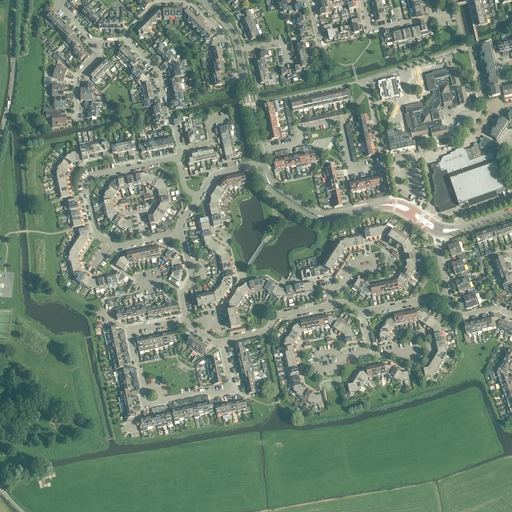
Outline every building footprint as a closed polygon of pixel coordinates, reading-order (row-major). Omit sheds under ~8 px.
[(145,0),(141,5),(145,10),(152,2),(150,0),(148,2),(146,0),(145,0)] [(228,0),(228,3),(232,3),(232,7),(235,9),(240,4),(236,0),(228,0)] [(282,4),(277,5),(279,11),(283,10),(283,8),(288,6),(287,4),(291,3),(291,0),(282,2),(282,4)] [(320,10),(328,9),(326,1),(321,2),(322,4),(319,5),(320,10)] [(482,1),(472,3),(478,27),(488,25),(482,1)] [(295,15),(295,13),(299,12),(298,10),(303,9),(302,3),(297,4),(297,6),(293,7),(294,13),(292,13),(293,16),(295,15)] [(355,9),(356,11),(359,11),(358,3),(356,3),(348,4),(348,5),(349,10),(355,9)] [(85,15),(86,17),(91,11),(93,10),(89,5),(80,14),(83,17),(85,15)] [(318,11),(320,19),(323,18),(323,16),(329,14),(328,9),(320,10),(318,11)] [(158,10),(153,14),(156,18),(156,21),(157,20),(161,21),(161,17),(164,17),(164,12),(162,11),(160,13),(158,10)] [(184,12),(182,12),(182,17),(185,17),(185,21),(189,21),(189,17),(192,14),(188,10),(185,13),(184,12)] [(241,15),(241,14),(236,16),(238,21),(243,19),(243,21),(248,19),(247,17),(252,15),(250,10),(248,11),(245,12),(246,14),(241,15)] [(89,22),(96,16),(91,11),(86,17),(84,19),(86,21),(87,20),(89,22)] [(47,18),(51,23),(56,17),(52,13),(48,16),(47,15),(44,18),(45,19),(47,18)] [(244,23),(240,25),(241,27),(250,24),(249,22),(254,20),(252,15),(247,17),(248,19),(243,21),(244,23)] [(96,24),(100,21),(100,20),(96,16),(89,22),(88,23),(91,25),(93,23),(95,25),(96,24)] [(56,17),(51,23),(49,25),(53,29),(55,27),(60,22),(56,17)] [(305,17),(300,18),(300,20),(295,21),(297,26),(301,25),(301,23),(310,22),(309,19),(305,20),(305,17)] [(361,17),(357,17),(358,20),(351,21),(352,26),(353,26),(360,25),(362,24),(361,17)] [(105,25),(105,29),(105,32),(108,32),(108,29),(111,29),(111,25),(115,21),(112,18),(110,18),(110,20),(107,23),(105,25)] [(241,27),(242,30),(246,28),(247,31),(252,29),(251,27),(256,25),(258,24),(257,19),(254,20),(249,22),(250,24),(241,27)] [(100,21),(96,24),(97,25),(99,25),(99,29),(105,29),(105,25),(107,23),(104,20),(101,22),(100,21)] [(111,25),(111,29),(111,32),(114,32),(114,29),(117,29),(117,25),(119,23),(116,20),(115,21),(111,25)] [(120,29),(123,29),(123,25),(125,23),(122,20),(119,23),(117,25),(117,29),(117,32),(120,32),(120,29)] [(202,21),(201,23),(197,26),(197,29),(197,33),(201,33),(202,33),(202,30),(205,27),(206,25),(202,21)] [(421,27),(419,28),(420,33),(421,36),(428,34),(430,33),(429,28),(427,29),(425,21),(420,23),(421,27)] [(55,27),(59,31),(65,26),(60,22),(55,27)] [(301,25),(297,26),(298,32),(302,31),(302,29),(307,28),(306,25),(311,24),(310,22),(301,23),(301,25)] [(65,26),(59,31),(64,35),(69,30),(71,28),(66,24),(65,26)] [(323,33),(325,32),(332,31),(332,30),(333,30),(331,25),(325,27),(325,24),(321,25),(323,33)] [(248,33),(244,35),(245,37),(254,34),(253,32),(258,31),(256,25),(251,27),(252,29),(247,31),(248,33)] [(353,26),(354,34),(359,33),(359,31),(362,30),(360,25),(353,26)] [(302,31),(298,32),(299,37),(304,36),(303,34),(312,32),(312,30),(308,30),(307,28),(302,29),(302,31)] [(73,34),(69,30),(64,35),(68,40),(71,36),(73,34)] [(382,31),(384,38),(381,39),(383,44),(385,43),(385,41),(392,39),(391,34),(389,34),(388,30),(382,31)] [(206,42),(210,42),(212,43),(213,43),(213,40),(215,37),(209,31),(206,35),(206,38),(206,40),(206,42)] [(254,34),(245,37),(246,40),(250,38),(251,41),(256,39),(255,38),(260,36),(258,31),(253,32),(254,34)] [(334,38),(332,31),(325,32),(326,38),(329,38),(329,40),(334,38)] [(304,36),(299,37),(300,42),(305,41),(305,40),(309,39),(309,36),(313,35),(312,32),(303,34),(304,36)] [(64,43),(68,48),(77,39),(75,36),(73,38),(71,36),(68,40),(64,43)] [(77,39),(68,48),(72,52),(78,47),(82,43),(77,39)] [(156,51),(157,52),(160,49),(159,47),(163,44),(159,40),(155,43),(156,45),(153,48),(152,47),(148,50),(152,54),(156,51)] [(483,71),(489,99),(498,97),(498,98),(504,97),(505,101),(511,99),(511,86),(499,89),(492,55),(494,54),(491,41),(478,44),(479,45),(477,45),(483,71)] [(305,43),(300,44),(291,46),(292,52),(297,51),(297,53),(302,52),(302,50),(306,49),(305,43)] [(160,49),(157,52),(159,54),(156,57),(158,59),(164,52),(163,51),(166,48),(163,44),(159,47),(160,49)] [(125,56),(123,55),(130,48),(128,46),(125,49),(123,47),(119,51),(121,52),(117,56),(121,60),(125,56)] [(168,46),(166,48),(163,51),(164,52),(158,59),(159,61),(163,58),(164,60),(168,56),(167,55),(172,50),(168,46)] [(72,52),(77,56),(82,51),(84,49),(82,47),(80,49),(78,47),(72,52)] [(132,50),(130,48),(123,55),(125,56),(121,60),(125,63),(128,60),(127,59),(131,55),(129,53),(132,50)] [(302,52),(297,53),(298,58),(303,57),(303,55),(308,54),(306,49),(302,50),(302,52)] [(163,65),(165,66),(172,60),(170,59),(174,55),(176,54),(176,53),(173,50),(172,50),(167,55),(168,56),(164,60),(166,62),(163,65)] [(81,60),(84,58),(86,60),(90,55),(86,51),(84,53),(82,51),(77,56),(81,60)] [(260,61),(265,59),(264,58),(269,57),(268,51),(263,52),(263,54),(255,56),(255,59),(259,58),(260,61)] [(131,55),(127,59),(128,60),(125,63),(129,67),(132,64),(131,62),(137,56),(136,54),(133,57),(131,55)] [(303,57),(298,58),(299,63),(304,62),(304,60),(309,59),(308,54),(303,55),(303,57)] [(170,65),(172,67),(177,66),(176,64),(181,63),(177,60),(178,59),(174,55),(170,59),(172,60),(165,66),(167,68),(170,65)] [(133,71),(136,68),(135,66),(138,63),(136,61),(139,58),(137,56),(131,62),(132,64),(129,67),(133,71)] [(106,66),(109,70),(110,71),(114,67),(109,62),(108,63),(105,60),(103,62),(100,59),(98,61),(104,68),(106,66)] [(265,59),(260,61),(260,62),(256,63),(256,66),(252,67),(253,69),(262,67),(261,66),(266,65),(265,59)] [(300,67),(301,69),(306,68),(305,66),(310,65),(309,59),(304,60),(304,62),(299,63),(300,67)] [(104,68),(98,61),(96,63),(99,66),(97,68),(101,71),(102,70),(105,73),(109,70),(106,66),(104,68)] [(168,71),(169,73),(178,72),(177,70),(182,69),(181,63),(176,64),(177,66),(172,67),(172,70),(168,71)] [(263,71),(267,70),(266,65),(261,66),(262,67),(253,69),(253,72),(257,71),(258,74),(263,73),(263,71)] [(138,69),(136,68),(133,71),(134,72),(130,76),(134,80),(138,76),(136,75),(143,68),(141,66),(138,69)] [(57,67),(55,73),(65,76),(67,70),(57,67)] [(101,71),(97,68),(95,70),(92,67),(90,69),(97,75),(98,74),(101,77),(105,73),(102,70),(101,71)] [(301,69),(300,67),(295,68),(295,69),(291,70),(292,76),(297,75),(296,73),(301,72),(300,69),(301,69)] [(138,76),(134,80),(138,83),(142,80),(140,79),(144,75),(142,73),(145,70),(143,68),(136,75),(138,76)] [(177,70),(178,72),(169,73),(169,76),(174,75),(174,78),(187,75),(185,68),(182,69),(177,70)] [(97,75),(90,69),(88,70),(91,73),(89,75),(93,79),(94,78),(97,81),(101,77),(98,74),(97,75)] [(264,76),(268,75),(267,70),(263,71),(263,73),(258,74),(258,76),(254,77),(255,80),(264,78),(264,76)] [(292,76),(291,70),(286,71),(286,70),(281,71),(282,76),(287,75),(287,79),(293,78),(292,76)] [(419,79),(423,97),(426,96),(427,99),(427,100),(434,98),(435,101),(435,102),(438,101),(439,104),(442,104),(443,104),(444,109),(444,110),(444,111),(445,111),(447,110),(448,110),(448,113),(449,113),(466,109),(467,109),(466,108),(461,81),(460,81),(457,81),(456,79),(456,78),(453,79),(453,78),(451,72),(419,79)] [(65,76),(55,73),(53,78),(64,81),(65,76)] [(146,77),(144,75),(140,79),(142,80),(138,83),(142,87),(146,86),(146,84),(151,83),(147,80),(149,78),(151,76),(149,74),(146,77)] [(269,81),(268,75),(264,76),(264,78),(255,80),(255,83),(260,82),(260,84),(265,83),(265,82),(269,81)] [(400,80),(399,77),(395,78),(390,79),(386,79),(386,80),(381,81),(377,81),(378,85),(379,85),(378,85),(379,89),(380,89),(379,90),(380,93),(381,97),(381,98),(381,101),(385,100),(390,99),(394,99),(394,98),(399,97),(403,97),(402,93),(401,93),(402,93),(401,89),(400,89),(401,88),(400,85),(399,81),(400,80)] [(179,79),(175,80),(175,82),(170,83),(171,88),(176,87),(176,85),(181,84),(179,79)] [(81,89),(81,95),(92,95),(92,89),(94,87),(89,82),(87,84),(85,84),(85,89),(81,89)] [(147,90),(152,89),(151,83),(146,84),(146,86),(142,87),(142,88),(139,89),(140,93),(148,92),(147,90)] [(176,87),(171,88),(173,94),(177,93),(177,91),(182,90),(181,84),(176,85),(176,87)] [(148,95),(153,94),(152,89),(147,90),(148,92),(140,93),(141,98),(149,97),(148,95)] [(346,92),(341,93),(341,90),(343,102),(351,100),(349,89),(345,90),(346,92)] [(177,93),(173,94),(174,99),(179,98),(178,96),(183,95),(182,90),(177,91),(177,93)] [(143,104),(145,103),(150,102),(150,100),(154,99),(153,94),(148,95),(149,97),(141,98),(143,104)] [(87,101),(87,104),(94,104),(94,100),(92,100),(92,95),(81,95),(81,101),(87,101)] [(179,98),(174,99),(174,102),(175,102),(175,104),(182,102),(181,101),(184,100),(183,95),(178,96),(179,98)] [(150,102),(145,103),(146,108),(151,107),(151,106),(155,105),(156,106),(161,105),(159,100),(155,101),(154,99),(150,100),(150,102)] [(294,100),(289,101),(290,104),(291,104),(293,113),(298,111),(296,100),(294,100)] [(272,102),(272,103),(264,105),(265,110),(276,108),(275,101),(272,102)] [(95,104),(94,104),(87,104),(84,104),(84,106),(85,107),(86,108),(87,107),(88,108),(88,114),(87,114),(87,118),(92,118),(92,117),(95,117),(95,118),(97,118),(97,117),(99,117),(99,111),(100,111),(100,108),(106,108),(106,104),(95,104)] [(162,111),(164,110),(166,110),(165,107),(161,108),(161,105),(156,106),(156,108),(151,109),(152,114),(157,113),(157,111),(162,110),(162,111)] [(152,114),(153,117),(153,119),(158,118),(158,117),(165,115),(164,110),(162,111),(162,110),(157,111),(157,113),(152,114)] [(442,111),(432,113),(433,121),(444,119),(442,111)] [(66,116),(59,116),(59,113),(47,113),(47,118),(53,118),(53,128),(59,128),(59,124),(66,124),(66,116)] [(166,121),(165,115),(158,117),(158,118),(153,119),(155,125),(159,124),(159,122),(166,121)] [(509,123),(509,122),(508,117),(504,118),(501,116),(500,117),(498,116),(486,134),(493,138),(496,140),(505,127),(506,128),(509,123)] [(179,123),(184,122),(183,117),(178,118),(178,120),(173,121),(175,126),(179,125),(180,125),(179,123)] [(168,120),(166,121),(159,122),(159,124),(155,125),(151,126),(153,131),(164,129),(163,127),(165,127),(164,124),(168,123),(168,120)] [(180,129),(185,128),(185,129),(190,128),(190,127),(194,126),(193,120),(188,121),(189,123),(184,124),(184,122),(179,123),(180,125),(179,125),(180,129)] [(181,133),(186,132),(186,135),(191,134),(191,132),(195,131),(194,126),(190,127),(190,128),(185,129),(185,130),(183,130),(180,130),(181,133)] [(229,126),(220,128),(215,129),(216,135),(221,134),(221,135),(226,134),(226,132),(230,131),(229,126)] [(432,137),(448,135),(447,127),(431,129),(432,137)] [(394,130),(388,131),(392,152),(416,147),(414,141),(410,142),(409,133),(404,134),(403,131),(394,133),(394,130)] [(191,134),(186,135),(187,140),(192,139),(192,137),(197,136),(195,131),(191,132),(191,134)] [(231,137),(230,131),(226,132),(226,134),(221,135),(222,138),(217,139),(218,141),(227,139),(227,138),(231,137)] [(192,139),(187,140),(189,146),(193,144),(193,143),(198,142),(197,136),(192,137),(192,139)] [(130,146),(132,155),(134,155),(133,150),(136,150),(135,145),(133,137),(126,139),(127,142),(128,146),(130,146)] [(233,142),(231,137),(227,138),(227,139),(218,141),(219,144),(223,143),(223,146),(228,145),(228,143),(233,142)] [(494,155),(499,146),(495,143),(484,137),(483,140),(481,138),(479,140),(481,141),(479,145),(479,146),(481,149),(483,148),(492,154),(494,155)] [(168,143),(169,148),(174,147),(173,142),(171,142),(170,138),(165,139),(166,143),(168,143)] [(162,144),(164,149),(169,148),(168,143),(166,143),(165,139),(160,140),(161,145),(162,144)] [(157,145),(158,150),(164,149),(162,144),(161,145),(160,140),(154,141),(155,146),(157,145)] [(107,141),(101,142),(102,147),(104,147),(106,156),(109,155),(108,151),(111,150),(109,142),(107,142),(107,141)] [(152,146),(153,151),(158,150),(157,145),(155,146),(154,141),(149,142),(150,147),(152,146)] [(101,142),(96,143),(97,148),(99,148),(100,153),(103,152),(103,156),(106,156),(104,147),(102,147),(101,142)] [(124,147),(126,152),(128,152),(129,156),(132,155),(130,146),(128,146),(127,142),(122,143),(123,148),(124,147)] [(150,147),(149,142),(144,143),(145,148),(147,148),(148,152),(153,151),(152,146),(150,147)] [(228,145),(223,146),(224,148),(220,149),(220,152),(229,150),(229,148),(234,147),(233,142),(228,143),(228,145)] [(81,152),(82,156),(83,161),(89,160),(88,155),(89,155),(88,150),(87,151),(86,146),(85,143),(80,144),(81,152)] [(96,143),(91,145),(92,149),(94,149),(96,158),(98,157),(97,153),(100,153),(99,148),(97,148),(96,143)] [(123,148),(122,143),(116,144),(117,149),(119,148),(121,157),(124,157),(123,153),(126,152),(124,147),(123,148)] [(145,148),(144,143),(138,144),(139,149),(141,149),(142,154),(148,152),(147,148),(145,148)] [(117,149),(116,144),(111,145),(113,154),(115,154),(118,154),(118,158),(121,157),(119,148),(117,149)] [(474,148),(471,149),(475,160),(482,157),(477,144),(473,145),(474,148)] [(93,159),(96,158),(94,149),(92,149),(91,145),(86,146),(87,151),(88,150),(89,155),(92,154),(93,159)] [(235,153),(234,147),(229,148),(229,150),(220,152),(221,155),(225,154),(226,156),(230,155),(230,154),(235,153)] [(217,158),(216,153),(214,154),(213,149),(208,150),(209,155),(211,154),(212,159),(212,161),(217,160),(217,158)] [(308,149),(311,163),(319,161),(318,155),(315,156),(314,153),(311,154),(310,149),(308,149)] [(469,162),(475,160),(471,149),(465,151),(469,162)] [(209,155),(208,150),(202,151),(203,156),(205,156),(206,161),(212,159),(211,154),(209,155)] [(440,163),(438,164),(441,172),(446,170),(455,195),(459,207),(467,204),(469,208),(498,198),(497,194),(505,191),(492,154),(482,157),(475,160),(469,162),(465,151),(464,151),(461,150),(450,154),(450,155),(443,157),(441,161),(439,160),(439,161),(441,162),(440,163)] [(202,151),(197,152),(198,157),(200,157),(201,162),(206,161),(205,156),(203,156),(202,151)] [(68,155),(66,158),(73,163),(78,162),(76,155),(76,152),(71,153),(71,155),(68,155)] [(198,157),(197,152),(192,154),(193,158),(195,158),(196,163),(201,162),(200,157),(198,157)] [(230,155),(226,156),(226,159),(222,160),(223,163),(232,161),(231,159),(236,158),(235,153),(230,154),(230,155)] [(70,167),(70,168),(72,169),(73,167),(71,166),(73,163),(66,158),(65,158),(63,161),(62,160),(61,161),(70,167)] [(68,171),(68,170),(70,168),(70,167),(61,161),(60,162),(61,162),(60,165),(59,165),(68,171)] [(335,171),(335,172),(338,171),(338,169),(335,170),(334,166),(331,166),(330,163),(324,165),(326,173),(335,171)] [(433,169),(434,175),(441,172),(438,164),(433,166),(434,169),(433,169)] [(56,176),(56,177),(66,175),(67,172),(69,173),(71,171),(68,170),(68,171),(59,165),(58,166),(59,166),(57,169),(58,170),(56,173),(57,176),(56,176)] [(437,207),(439,208),(441,210),(445,205),(444,203),(448,202),(449,201),(447,197),(455,195),(446,170),(441,172),(434,175),(431,176),(435,192),(433,193),(435,204),(436,203),(437,205),(438,206),(437,207)] [(148,187),(150,189),(151,186),(150,186),(156,177),(155,176),(155,177),(152,175),(151,176),(148,174),(145,175),(146,183),(149,185),(148,187)] [(150,186),(151,186),(153,188),(154,188),(160,179),(159,178),(158,179),(156,178),(156,177),(150,186)] [(109,186),(108,187),(117,193),(117,194),(119,195),(120,193),(118,192),(120,189),(118,179),(118,181),(115,181),(113,184),(112,183),(110,186),(109,186)] [(158,191),(166,189),(165,185),(163,184),(163,183),(160,181),(161,180),(160,179),(154,188),(153,188),(152,190),(153,190),(154,191),(155,189),(158,191)] [(218,186),(227,192),(228,191),(227,191),(229,188),(227,179),(222,183),(220,182),(219,185),(218,186)] [(216,184),(215,186),(217,187),(216,189),(215,190),(224,195),(226,193),(227,193),(227,192),(218,186),(219,185),(216,184)] [(106,190),(115,196),(116,195),(117,194),(117,193),(108,187),(109,187),(107,190),(106,190)] [(214,188),(213,190),(215,191),(213,194),(222,200),(223,199),(222,198),(224,195),(215,190),(216,189),(214,188)] [(103,202),(103,203),(113,201),(113,200),(114,197),(117,199),(118,197),(116,195),(115,196),(106,190),(105,191),(106,192),(104,195),(105,196),(104,199),(104,202),(103,202)] [(211,198),(211,201),(210,205),(219,203),(221,200),(222,201),(222,200),(213,194),(210,198),(211,198)] [(170,202),(161,204),(159,207),(157,206),(155,207),(158,209),(158,208),(168,214),(168,213),(167,212),(169,209),(168,208),(170,206),(169,202),(170,202)] [(468,208),(469,213),(483,209),(482,204),(468,208)] [(114,208),(114,209),(104,212),(104,213),(105,212),(106,216),(107,216),(107,215),(115,214),(115,210),(117,210),(117,208),(114,208)] [(158,209),(156,211),(156,212),(165,218),(166,217),(165,216),(166,213),(167,214),(168,214),(158,208),(158,209)] [(155,224),(159,223),(160,220),(161,221),(164,218),(165,219),(165,218),(156,212),(156,211),(154,209),(153,211),(155,213),(153,216),(155,225),(156,225),(155,224)] [(112,225),(113,225),(119,216),(120,217),(121,215),(120,213),(118,216),(115,214),(107,215),(107,216),(108,219),(111,221),(110,222),(113,224),(112,225)] [(149,217),(151,227),(152,227),(152,226),(155,225),(153,216),(150,216),(149,214),(147,214),(148,217),(149,217)] [(116,227),(117,228),(123,219),(122,218),(120,217),(119,216),(113,225),(114,224),(117,226),(116,227)] [(122,228),(125,230),(128,229),(129,231),(127,221),(124,219),(125,217),(123,216),(122,218),(123,219),(117,228),(118,228),(119,227),(122,229),(122,228)] [(506,225),(505,223),(502,224),(502,225),(500,225),(501,227),(504,236),(509,234),(506,225)] [(376,227),(373,228),(375,237),(376,237),(378,237),(379,239),(381,239),(380,236),(379,236),(377,226),(376,226),(376,227)] [(387,241),(389,239),(388,238),(394,229),(393,228),(392,229),(389,227),(388,228),(385,227),(382,227),(382,226),(384,236),(387,237),(385,240),(387,241)] [(369,227),(368,228),(371,238),(372,238),(374,238),(374,240),(377,240),(376,237),(375,237),(373,228),(370,228),(369,227)] [(504,236),(501,227),(496,229),(495,229),(498,237),(498,238),(504,236)] [(79,232),(80,235),(87,240),(87,239),(88,233),(90,233),(89,228),(79,230),(78,231),(78,232),(79,232)] [(368,228),(367,228),(368,229),(364,230),(366,239),(369,239),(370,241),(372,241),(372,238),(371,238),(368,228)] [(394,228),(394,229),(388,238),(389,239),(394,242),(393,244),(395,246),(396,244),(395,243),(401,234),(402,233),(394,228)] [(495,228),(490,230),(493,238),(498,237),(495,229),(496,229),(495,228)] [(488,240),(493,238),(490,230),(485,231),(488,240)] [(485,231),(480,233),(483,242),(488,240),(485,231)] [(477,244),(483,242),(480,233),(474,235),(477,244)] [(399,245),(403,248),(407,241),(408,241),(408,240),(402,235),(402,234),(401,234),(395,243),(396,244),(399,245)] [(86,244),(86,243),(88,241),(90,243),(91,241),(89,239),(88,240),(87,239),(87,240),(80,235),(78,238),(77,237),(77,238),(86,244)] [(359,246),(357,236),(356,236),(356,237),(352,238),(355,247),(356,247),(358,247),(358,249),(361,249),(360,246),(359,246)] [(344,241),(341,242),(339,244),(337,244),(346,249),(349,249),(350,251),(352,251),(351,248),(350,248),(348,237),(347,238),(347,239),(344,240),(344,241)] [(355,247),(352,238),(349,238),(349,237),(348,237),(350,248),(351,248),(353,248),(354,250),(356,250),(356,247),(355,247)] [(77,240),(75,242),(83,248),(84,247),(85,245),(87,246),(88,245),(86,243),(86,244),(77,238),(76,239),(77,240)] [(452,240),(452,241),(453,244),(448,246),(450,252),(460,248),(458,243),(460,242),(459,238),(452,240)] [(217,244),(218,244),(219,242),(217,241),(216,243),(213,241),(203,243),(204,243),(205,243),(206,246),(208,248),(208,249),(212,252),(217,244)] [(411,243),(408,241),(407,241),(403,248),(404,251),(401,252),(402,254),(404,253),(404,252),(415,250),(414,249),(413,249),(413,246),(411,246),(411,243)] [(86,248),(84,247),(83,248),(75,242),(73,245),(72,245),(72,246),(81,251),(83,249),(85,250),(86,248)] [(215,254),(221,246),(222,247),(223,245),(221,243),(220,245),(218,244),(217,244),(212,252),(215,254)] [(346,249),(337,244),(333,251),(332,250),(331,251),(341,257),(340,258),(342,259),(343,257),(341,256),(344,252),(346,249)] [(72,247),(70,250),(78,255),(80,253),(82,254),(84,252),(81,251),(72,246),(71,247),(72,247)] [(215,254),(219,257),(227,255),(224,250),(225,249),(222,247),(221,246),(215,254)] [(163,260),(169,251),(165,248),(164,250),(158,248),(160,257),(163,259),(162,260),(163,260)] [(460,248),(450,252),(452,257),(457,255),(458,258),(465,256),(464,253),(462,253),(460,248)] [(68,261),(69,262),(79,260),(80,261),(82,260),(82,258),(79,259),(78,255),(70,250),(71,251),(69,254),(70,257),(69,257),(69,261),(68,261)] [(402,258),(405,258),(405,257),(414,255),(414,251),(415,251),(415,250),(404,252),(404,253),(405,256),(402,256),(402,258)] [(169,251),(163,260),(164,261),(165,260),(167,262),(173,253),(174,254),(175,252),(173,251),(172,253),(169,251)] [(331,251),(331,252),(332,252),(328,258),(327,257),(327,258),(336,264),(335,266),(337,267),(338,265),(336,264),(340,258),(341,257),(331,251)] [(168,262),(171,264),(176,257),(177,256),(179,254),(177,253),(176,255),(174,254),(173,253),(167,262),(167,263),(168,263),(168,262)] [(121,258),(119,261),(118,262),(128,268),(128,267),(127,266),(129,263),(127,255),(122,259),(121,258)] [(403,261),(403,262),(403,263),(406,262),(406,261),(417,259),(416,258),(415,258),(414,255),(405,257),(405,258),(406,260),(403,261)] [(465,256),(458,258),(459,261),(451,264),(453,269),(464,266),(462,261),(466,259),(465,256)] [(495,265),(504,262),(502,256),(493,259),(495,265)] [(180,262),(176,257),(171,264),(172,268),(171,268),(171,269),(182,267),(182,266),(181,262),(180,262)] [(330,273),(332,275),(334,273),(331,271),(335,266),(336,264),(327,258),(326,258),(322,265),(323,267),(330,271),(330,272),(331,272),(330,273)] [(118,262),(119,261),(117,259),(115,261),(118,263),(116,266),(124,271),(126,268),(127,269),(128,268),(118,262)] [(495,265),(497,270),(506,267),(504,262),(495,265)] [(404,269),(413,276),(414,275),(413,274),(415,271),(414,270),(416,267),(415,264),(407,265),(405,269),(403,267),(401,269),(404,270),(404,269)] [(182,267),(171,269),(171,270),(172,270),(173,273),(182,271),(182,272),(183,271),(182,268),(185,267),(184,265),(182,266),(182,267)] [(320,280),(321,280),(322,280),(321,277),(320,277),(318,266),(317,267),(317,268),(314,268),(316,278),(319,277),(320,280)] [(325,275),(327,273),(330,272),(330,271),(323,267),(319,267),(319,266),(318,266),(320,277),(321,277),(325,276),(325,275)] [(464,266),(453,269),(455,275),(461,273),(462,276),(468,274),(467,271),(466,271),(464,266)] [(506,267),(497,270),(499,275),(508,272),(506,267)] [(404,270),(402,272),(402,273),(410,279),(412,276),(413,276),(404,269),(404,270)] [(173,273),(171,277),(173,279),(171,282),(176,285),(178,282),(179,283),(182,278),(180,278),(182,272),(182,271),(173,273)] [(401,274),(400,276),(399,277),(409,283),(409,282),(408,281),(410,279),(402,273),(402,272),(400,271),(399,273),(401,274)] [(118,284),(121,283),(123,281),(124,281),(126,278),(127,279),(128,278),(118,272),(116,276),(118,284)] [(499,275),(501,280),(509,277),(508,272),(499,275)] [(79,284),(80,285),(86,276),(87,276),(88,274),(86,273),(85,275),(82,273),(73,275),(74,275),(75,278),(77,280),(77,281),(80,283),(79,284)] [(118,287),(118,284),(116,276),(112,277),(112,274),(110,275),(110,277),(111,277),(113,287),(117,286),(117,287),(118,287)] [(468,274),(462,276),(463,279),(455,282),(457,287),(469,283),(470,283),(468,278),(470,277),(468,274)] [(90,275),(89,278),(90,278),(84,287),(84,288),(85,287),(88,289),(89,288),(92,290),(95,289),(95,290),(96,290),(94,281),(91,279),(92,277),(90,275)] [(110,287),(113,287),(111,277),(110,277),(108,278),(107,275),(105,276),(106,278),(107,278),(109,289),(110,288),(110,287)] [(399,278),(397,281),(399,289),(402,288),(404,286),(405,286),(407,283),(408,284),(409,283),(399,277),(400,276),(398,275),(397,277),(399,278)] [(90,278),(89,278),(87,276),(86,276),(80,285),(81,286),(82,285),(84,286),(83,287),(84,287),(90,278)] [(101,276),(101,279),(102,279),(104,288),(108,288),(108,289),(109,289),(107,278),(106,278),(104,279),(103,276),(101,276)] [(354,288),(357,290),(363,282),(362,281),(359,279),(360,277),(358,276),(357,278),(359,279),(357,281),(353,288),(354,289),(354,288)] [(96,277),(97,280),(98,280),(100,291),(101,290),(101,289),(104,288),(102,279),(101,279),(99,280),(99,277),(96,277)] [(224,279),(221,283),(230,288),(232,284),(231,283),(232,277),(224,279)] [(501,280),(502,285),(511,282),(509,277),(501,280)] [(362,281),(363,282),(357,290),(360,292),(360,293),(366,284),(365,283),(364,282),(365,280),(363,279),(362,281)] [(274,284),(268,294),(269,294),(269,293),(272,295),(277,287),(277,286),(275,285),(276,283),(274,281),(273,284),(274,284)] [(369,295),(372,295),(370,286),(367,285),(369,283),(367,281),(365,283),(366,284),(360,293),(361,294),(362,293),(365,295),(366,294),(369,295)] [(269,283),(266,282),(263,282),(265,290),(268,292),(267,293),(268,294),(274,284),(273,284),(270,282),(269,283)] [(504,291),(509,293),(511,287),(511,283),(511,282),(502,285),(504,291)] [(228,291),(230,288),(221,283),(219,286),(227,292),(227,293),(229,294),(230,292),(228,291)] [(469,283),(457,287),(459,293),(467,290),(468,293),(474,291),(473,287),(471,288),(469,283)] [(284,299),(281,289),(278,287),(280,285),(278,284),(277,286),(277,287),(272,295),(271,296),(272,297),(273,296),(276,298),(277,296),(280,298),(283,297),(283,299),(284,299)] [(237,291),(236,292),(245,298),(246,297),(245,297),(247,294),(245,285),(245,286),(240,289),(239,288),(237,291)] [(226,295),(227,293),(227,292),(219,286),(217,290),(225,295),(224,296),(226,298),(228,296),(226,295)] [(222,300),(224,296),(225,295),(217,290),(214,294),(216,302),(221,299),(222,300)] [(234,296),(242,301),(244,299),(245,299),(245,298),(236,292),(237,291),(235,290),(233,292),(236,293),(234,295),(234,296)] [(474,291),(468,293),(469,296),(463,298),(465,304),(477,299),(474,291)] [(205,296),(207,306),(208,305),(215,304),(216,306),(218,306),(217,303),(216,304),(216,302),(214,294),(205,296)] [(231,300),(241,306),(241,305),(240,304),(242,301),(234,296),(234,295),(232,294),(231,296),(233,297),(231,300)] [(209,308),(208,305),(207,306),(205,296),(196,298),(198,308),(203,306),(206,306),(207,308),(209,308)] [(467,309),(477,305),(479,305),(477,299),(465,304),(467,309)] [(241,306),(231,300),(229,304),(230,304),(229,311),(237,309),(239,306),(240,307),(241,306)] [(240,318),(240,317),(239,317),(237,309),(229,311),(227,311),(227,310),(225,311),(225,313),(228,312),(229,319),(229,320),(240,318)] [(420,312),(416,312),(418,321),(422,323),(428,314),(427,313),(426,314),(423,312),(422,313),(420,312)] [(425,328),(427,326),(425,325),(431,317),(428,315),(429,314),(428,314),(422,323),(425,325),(423,327),(425,328)] [(333,328),(339,319),(338,318),(338,319),(334,317),(334,319),(331,317),(328,317),(329,326),(333,328)] [(394,317),(391,318),(389,321),(388,320),(386,323),(385,322),(384,323),(393,329),(396,325),(394,317)] [(427,326),(428,327),(429,328),(435,319),(434,318),(434,319),(431,317),(425,325),(427,326)] [(490,318),(492,328),(496,328),(501,320),(496,317),(490,318)] [(241,326),(240,322),(239,319),(240,319),(240,318),(229,320),(229,319),(226,319),(227,322),(230,321),(230,324),(231,329),(242,327),(242,325),(241,326)] [(333,328),(336,330),(337,331),(342,322),(344,320),(340,318),(339,319),(333,328)] [(430,329),(433,330),(444,328),(441,328),(441,325),(438,323),(439,322),(435,320),(436,319),(435,319),(429,328),(428,327),(427,330),(429,331),(430,329)] [(504,321),(501,320),(496,328),(496,329),(501,332),(506,321),(504,320),(504,321)] [(501,332),(506,334),(510,324),(508,323),(508,322),(506,321),(501,332)] [(338,331),(340,333),(341,333),(347,324),(346,323),(345,324),(342,322),(337,331),(336,330),(335,332),(336,333),(338,331)] [(466,324),(466,322),(464,323),(464,324),(466,333),(467,335),(472,334),(469,323),(466,324)] [(292,328),(291,329),(300,335),(303,332),(301,323),(298,324),(296,327),(295,326),(293,329),(292,328)] [(393,329),(384,323),(384,324),(384,325),(383,328),(391,333),(392,332),(393,329)] [(338,335),(340,336),(342,334),(344,336),(350,327),(347,325),(348,324),(347,324),(341,333),(340,333),(338,335)] [(105,336),(116,334),(121,332),(120,330),(118,331),(116,331),(115,327),(103,329),(105,336)] [(350,327),(344,336),(345,340),(356,338),(356,337),(355,337),(354,333),(353,334),(352,330),(349,329),(350,327)] [(381,332),(379,335),(380,338),(379,339),(389,337),(390,334),(392,335),(394,333),(392,332),(391,333),(383,328),(382,327),(381,328),(382,329),(380,332),(381,332)] [(290,334),(298,339),(297,340),(299,341),(301,339),(298,338),(300,335),(291,329),(290,330),(291,331),(290,334)] [(296,342),(297,340),(298,339),(290,334),(288,336),(287,336),(286,337),(295,343),(296,342)] [(186,344),(190,347),(195,339),(191,336),(186,344)] [(295,344),(297,345),(298,343),(296,342),(295,343),(286,337),(286,338),(287,338),(285,341),(286,342),(284,345),(285,348),(293,347),(295,344)] [(346,345),(356,343),(355,339),(356,339),(356,338),(345,340),(346,343),(344,344),(344,346),(347,346),(346,345)] [(195,339),(190,347),(189,349),(193,351),(199,342),(195,339)] [(197,354),(199,352),(204,345),(199,342),(193,351),(197,354)] [(245,348),(244,343),(239,344),(238,343),(233,344),(234,348),(231,349),(232,351),(236,350),(245,348)] [(208,348),(204,345),(199,352),(203,355),(204,354),(206,356),(209,351),(207,349),(208,348)] [(284,354),(285,358),(295,355),(294,354),(294,352),(297,352),(296,349),(294,350),(294,351),(283,353),(283,354),(284,354)] [(434,354),(433,355),(432,356),(435,357),(435,356),(445,362),(445,361),(444,361),(446,358),(445,357),(447,354),(446,351),(448,351),(448,350),(438,353),(436,355),(434,354)] [(113,360),(121,358),(121,356),(124,355),(126,354),(125,352),(120,353),(109,356),(110,361),(113,360)] [(298,356),(297,355),(297,354),(294,354),(295,355),(285,358),(286,361),(285,361),(285,362),(296,360),(295,359),(295,357),(298,356)] [(435,356),(435,357),(433,359),(433,360),(441,366),(443,363),(444,363),(445,362),(435,356)] [(298,358),(295,359),(296,360),(285,362),(285,363),(286,363),(287,366),(297,364),(296,363),(296,361),(298,360),(298,358)] [(433,359),(431,358),(430,360),(432,361),(431,363),(430,364),(440,370),(440,369),(439,368),(441,366),(433,360),(433,359)] [(511,362),(504,358),(501,363),(510,367),(511,362)] [(429,362),(428,363),(430,365),(428,368),(430,377),(430,376),(433,375),(435,372),(436,373),(438,370),(439,371),(440,370),(430,364),(431,363),(429,362)] [(287,370),(287,371),(298,369),(297,368),(297,365),(299,365),(299,363),(296,363),(297,364),(287,366),(288,370),(287,370)] [(510,367),(501,363),(499,368),(507,372),(510,367)] [(390,367),(384,366),(386,374),(389,376),(388,377),(389,378),(390,377),(395,368),(394,368),(391,366),(390,367)] [(393,380),(399,371),(400,372),(401,369),(399,368),(398,370),(396,369),(397,367),(395,366),(394,368),(395,368),(390,377),(393,379),(392,380),(393,380)] [(298,373),(298,372),(298,370),(300,369),(300,367),(297,368),(298,369),(287,371),(287,372),(288,372),(289,375),(298,373)] [(492,380),(496,379),(498,378),(507,375),(507,372),(499,368),(496,367),(493,373),(493,372),(489,374),(492,380)] [(132,371),(132,369),(116,372),(117,377),(128,375),(128,372),(130,372),(130,371),(132,371)] [(366,381),(368,378),(366,370),(361,373),(360,372),(358,375),(358,376),(366,382),(367,383),(367,382),(366,381)] [(288,379),(289,380),(299,378),(299,376),(299,374),(301,374),(301,371),(298,372),(298,373),(289,375),(290,379),(288,379)] [(403,373),(400,372),(399,371),(393,380),(394,381),(394,380),(398,382),(398,381),(401,382),(404,382),(405,383),(403,373)] [(357,377),(356,379),(355,380),(364,386),(365,385),(364,385),(366,382),(358,376),(358,375),(356,374),(355,376),(357,377)] [(498,378),(500,383),(510,380),(510,378),(508,378),(507,375),(498,378)] [(354,381),(353,384),(354,392),(358,392),(360,389),(361,390),(363,386),(364,387),(364,386),(355,380),(356,379),(354,378),(352,380),(354,381)] [(292,389),(293,388),(301,386),(301,383),(303,382),(303,380),(300,381),(300,382),(291,384),(292,389)] [(510,380),(500,383),(498,384),(500,389),(502,388),(511,385),(510,382),(511,382),(510,380)] [(348,385),(347,383),(345,383),(345,386),(348,385),(348,387),(348,388),(346,388),(347,395),(350,394),(350,396),(352,396),(351,393),(354,392),(353,384),(348,385)] [(502,388),(504,394),(511,390),(511,388),(511,385),(502,388)] [(306,390),(308,387),(306,386),(304,388),(301,386),(293,388),(294,392),(297,393),(296,395),(299,397),(298,398),(299,398),(305,389),(306,390)] [(308,391),(306,390),(305,389),(299,398),(300,399),(301,398),(304,400),(309,391),(310,392),(311,390),(309,389),(308,391)] [(306,402),(307,403),(313,394),(312,393),(310,392),(309,391),(304,400),(306,401),(306,402)] [(312,393),(313,394),(307,403),(308,404),(308,403),(311,405),(312,403),(315,405),(318,404),(318,406),(319,406),(317,396),(314,394),(315,392),(313,391),(312,393)] [(206,399),(207,404),(209,413),(210,415),(215,413),(212,403),(210,403),(209,401),(208,399),(206,399)] [(239,399),(239,402),(240,402),(242,411),(243,414),(251,412),(250,408),(247,408),(246,401),(242,402),(241,399),(239,399)] [(221,406),(222,415),(223,417),(228,416),(227,414),(226,405),(223,406),(222,401),(220,402),(221,406)] [(136,409),(133,409),(133,410),(124,412),(126,422),(133,421),(134,418),(133,412),(136,411),(136,409)]
